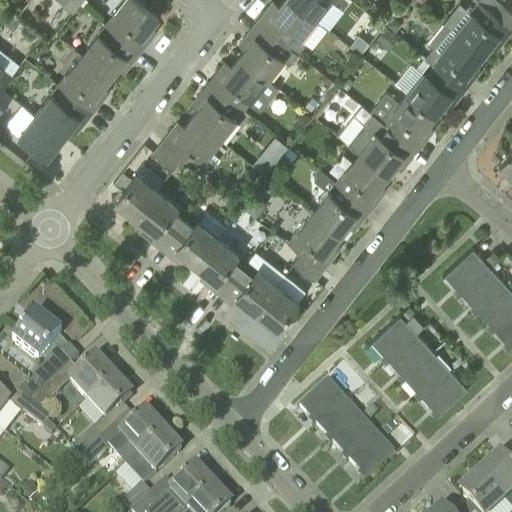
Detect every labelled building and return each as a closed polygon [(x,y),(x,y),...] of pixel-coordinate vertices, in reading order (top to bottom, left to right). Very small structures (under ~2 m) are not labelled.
[(82,0),(61,0),(65,3),(64,5),(73,12),(82,0)] [(140,0),(123,0),(106,22),(141,49),(156,30),(150,26),(159,15),(140,0)] [(264,10),(257,19),(299,52),(306,43),(300,38),(317,18),(294,0),(283,0),(271,16),(264,10)] [(294,0),(317,18),(330,0),(294,0)] [(477,0),(455,29),(485,53),(491,45),(497,50),(511,31),(511,24),(493,9),(481,0),(477,0)] [(511,7),(502,0),(500,0),(493,9),(511,24),(511,7)] [(247,46),(240,55),(269,78),(270,78),(285,59),(291,63),(299,52),(257,19),(240,40),(247,46)] [(106,22),(82,53),(111,76),(119,66),(125,70),(141,49),(106,22)] [(431,59),(467,88),(483,67),(478,63),(485,53),(455,29),(431,59)] [(82,53),(59,82),(94,110),(109,90),(103,86),(111,76),(82,53)] [(209,80),(245,109),(250,103),(259,111),(279,85),(270,78),(269,78),(240,55),(232,66),(225,60),(209,80)] [(467,88),(431,59),(408,89),(438,113),(444,105),(450,110),(467,88)] [(0,88),(2,86),(13,72),(0,61),(0,88)] [(207,97),(193,115),(222,138),(245,109),(209,80),(200,92),(207,97)] [(59,82),(35,112),(64,135),(71,126),(77,131),(94,110),(59,82)] [(2,86),(0,88),(0,109),(12,94),(2,86)] [(408,89),(384,119),(420,148),(436,127),(430,123),(438,113),(408,89)] [(350,141),(360,149),(390,173),(397,165),(402,170),(420,148),(384,119),(374,111),(350,141)] [(48,156),(64,135),(35,112),(19,133),(48,156)] [(161,141),(183,158),(198,170),(207,177),(216,166),(206,158),(222,138),(193,115),(185,125),(177,121),(161,141)] [(175,168),(183,158),(161,141),(154,151),(175,168)] [(511,148),(498,164),(511,175),(511,148)] [(335,180),(371,209),(389,187),(383,182),(390,173),(360,149),(335,180)] [(335,180),(318,166),(315,170),(319,172),(313,179),(327,191),(312,210),(342,234),(351,223),(356,228),(371,209),(335,180)] [(115,201),(135,217),(159,187),(139,171),(115,201)] [(189,211),(159,187),(135,217),(145,224),(140,230),(161,246),(189,211)] [(342,234),(312,210),(287,241),(300,251),(323,269),(341,248),(335,243),(342,234)] [(186,257),(196,264),(219,235),(219,234),(189,211),(161,246),(181,262),(186,257)] [(223,229),(219,234),(219,235),(196,264),(205,272),(201,278),(221,294),(249,258),(231,244),(235,238),(223,229)] [(461,293),(490,267),(473,248),(444,274),(461,293)] [(323,269),(300,251),(292,262),(315,280),(323,269)] [(246,304),(255,311),(279,282),(249,258),(221,294),(242,310),(246,304)] [(461,293),(478,311),(507,284),(490,267),(461,293)] [(279,282),(255,311),(276,328),(300,298),(279,282)] [(478,311),(494,329),(511,311),(511,290),(507,284),(478,311)] [(511,311),(494,329),(511,347),(511,346),(511,311)] [(13,343),(39,363),(62,334),(36,313),(13,343)] [(371,340),(388,359),(417,332),(401,314),(371,340)] [(417,332),(388,359),(405,377),(434,350),(417,332)] [(62,355),(72,365),(79,358),(70,348),(62,355)] [(405,377),(421,394),(450,368),(434,350),(405,377)] [(96,358),(80,373),(69,383),(86,403),(114,377),(96,358)] [(0,377),(20,393),(30,383),(0,359),(0,377)] [(467,387),(450,368),(421,394),(438,413),(467,387)] [(132,397),(114,377),(86,403),(102,421),(72,448),(81,458),(128,414),(121,406),(132,397)] [(316,426),(345,399),(328,381),(299,407),(316,426)] [(38,396),(31,402),(41,410),(59,392),(51,384),(41,392),(38,396)] [(0,417),(11,404),(0,395),(0,417)] [(361,417),(345,399),(316,426),(332,444),(361,417)] [(41,410),(31,402),(22,412),(43,429),(52,418),(41,410)] [(109,449),(126,467),(164,432),(146,413),(136,422),(128,414),(81,458),(90,467),(109,449)] [(378,435),(361,417),(332,444),(349,462),(378,435)] [(56,430),(48,423),(43,429),(52,435),(56,430)] [(164,432),(126,467),(142,484),(122,503),(131,511),(151,493),(143,484),(153,475),(154,477),(181,452),(164,432)] [(378,435),(349,462),(366,480),(395,454),(378,435)] [(480,474),(507,503),(511,498),(511,470),(499,456),(480,474)] [(0,463),(0,481),(1,482),(10,471),(0,463)] [(185,511),(214,487),(196,468),(171,491),(163,483),(152,493),(151,493),(131,511),(130,511),(185,511)] [(459,493),(474,511),(497,511),(507,503),(480,474),(459,493)] [(214,487),(185,511),(225,511),(232,506),(214,487)]
